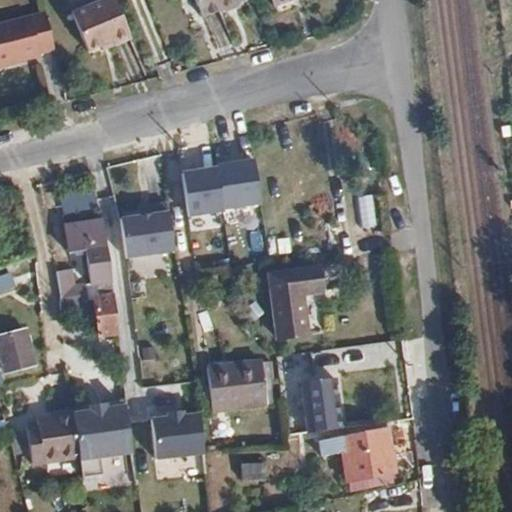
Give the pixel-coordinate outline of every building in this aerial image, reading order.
[(128,39),(123,24),(119,25),(108,0),(93,0),(71,8),(85,48),(99,44),(112,39),(114,44),(128,39)] [(108,0),(119,25),(123,24),(114,0),(108,0)] [(236,2),(234,0),(192,0),(199,16),(236,2)] [(51,45),(44,11),(0,20),(0,59),(0,61),(40,53),(39,48),(51,45)] [(101,49),(114,44),(112,39),(99,44),(101,49)] [(278,204),(275,181),(217,189),(219,212),(220,212),(278,204)] [(103,238),(99,218),(63,224),(67,248),(84,245),(85,245),(103,238)] [(164,269),(160,235),(119,240),(123,275),(164,269)] [(108,287),(103,238),(85,245),(85,251),(88,284),(97,283),(98,288),(108,287)] [(5,264),(0,265),(0,280),(10,277),(5,264)] [(69,267),(51,269),(54,291),(51,291),(52,298),(56,298),(56,295),(83,292),(83,289),(82,282),(70,283),(69,267)] [(319,294),(316,269),(265,277),(275,340),(307,335),(300,296),(319,294)] [(114,330),(113,323),(113,321),(109,296),(108,287),(98,288),(83,289),(83,292),(83,295),(89,295),(94,332),(114,330)] [(56,295),(56,298),(57,301),(84,298),(83,295),(83,292),(56,295)] [(113,323),(125,321),(121,295),(109,296),(113,321),(113,323)] [(31,356),(21,323),(0,329),(0,354),(2,364),(31,356)] [(260,402),(256,359),(199,366),(205,408),(260,402)] [(337,417),(331,380),(298,384),(302,421),(337,417)] [(76,446),(79,467),(99,464),(97,447),(128,442),(121,395),(103,397),(87,400),(69,403),(76,446)] [(28,453),(76,446),(69,403),(32,408),(33,418),(23,419),(28,453)] [(167,417),(153,418),(157,458),(205,453),(201,413),(186,414),(186,411),(167,413),(167,417)] [(389,472),(380,429),(334,440),(345,481),(389,472)] [(261,478),(261,461),(239,462),(239,478),(261,478)] [(198,511),(196,498),(181,501),(182,511),(198,511)]
